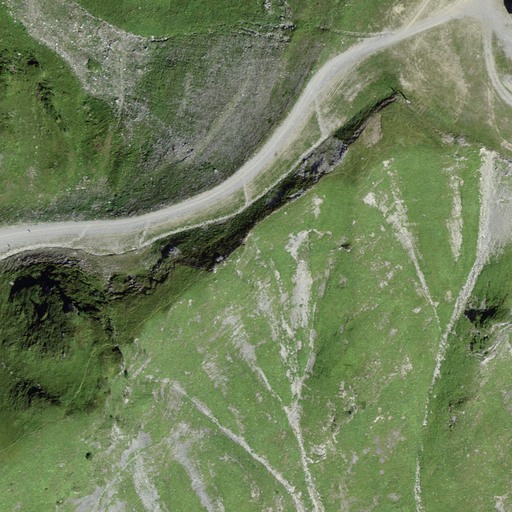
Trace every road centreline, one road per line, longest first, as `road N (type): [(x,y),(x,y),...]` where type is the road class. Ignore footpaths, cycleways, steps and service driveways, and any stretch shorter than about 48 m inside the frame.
road 1 (track): [(449,0),(406,15),(367,43),(244,194),(146,236),(0,249)]
road 2 (track): [(468,0),(466,73),(511,116)]
